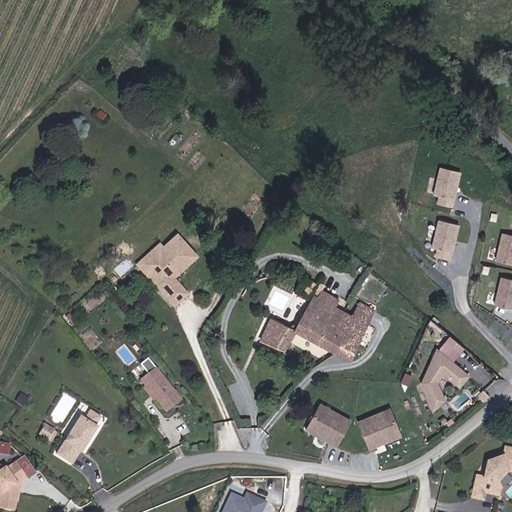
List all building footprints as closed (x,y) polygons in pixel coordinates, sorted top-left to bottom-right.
[(454,208),(462,173),(440,168),(433,196),(437,197),(436,204),(454,208)] [(452,260),(460,226),(436,221),(430,248),(435,249),(434,256),(452,260)] [(511,235),(502,233),(496,261),(511,264),(511,235)] [(175,282),(200,261),(180,239),(166,251),(153,262),(158,267),(147,276),(164,295),(177,284),(175,282)] [(158,267),(153,262),(166,251),(162,247),(140,267),(147,276),(158,267)] [(511,279),(501,277),(494,306),(511,310),(511,279)] [(188,297),(177,284),(164,295),(175,309),(188,297)] [(350,300),(315,287),(298,328),(302,329),(357,352),(364,334),(360,332),(368,312),(348,304),(350,300)] [(265,342),(289,352),(298,328),(274,318),(265,342)] [(289,352),(292,353),(302,329),(298,328),(289,352)] [(470,377),(452,362),(464,349),(450,337),(438,350),(436,348),(421,384),(432,412),(448,405),(439,381),(443,373),(461,388),(470,377)] [(182,399),(158,368),(144,379),(149,385),(146,387),(156,399),(158,398),(168,411),(182,399)] [(352,422),(320,404),(305,431),(337,449),(352,422)] [(390,409),(357,421),(368,450),(401,438),(390,409)] [(79,454),(83,456),(100,432),(95,429),(102,419),(90,411),(84,420),(81,418),(56,454),(72,466),(79,454)] [(40,433),(52,440),(58,429),(46,422),(40,433)] [(0,439),(0,451),(11,453),(12,441),(0,439)] [(38,454),(44,446),(35,439),(29,448),(38,454)] [(502,488),(499,478),(506,469),(511,470),(511,448),(506,448),(504,457),(489,463),(489,466),(491,468),(490,474),(487,475),(486,478),(479,477),(475,498),(486,500),(487,492),(501,495),(502,488)] [(1,506),(21,508),(22,495),(18,493),(18,481),(28,475),(19,462),(8,469),(0,467),(0,491),(2,493),(1,506)] [(248,490),(245,497),(232,491),(222,511),(261,511),(267,499),(254,493),(248,490)]
